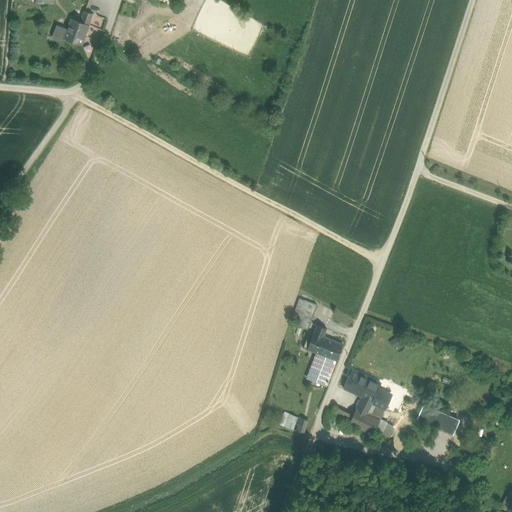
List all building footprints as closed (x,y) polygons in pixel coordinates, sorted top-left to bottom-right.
[(93,14),(85,11),(80,22),(72,18),(67,30),(64,38),(65,39),(82,45),(85,36),(93,14)] [(93,15),(88,35),(101,37),(105,17),(93,15)] [(64,38),(67,30),(56,25),(52,37),(64,42),(65,39),(64,38)] [(311,322),(317,303),(298,298),(293,317),(311,322)] [(327,329),(318,325),(312,339),(307,337),(302,347),(312,351),(302,375),(323,384),(333,360),(335,361),(342,345),(324,337),(327,329)] [(397,337),(391,341),(395,348),(401,344),(397,337)] [(338,407),(333,415),(376,435),(397,389),(374,378),(378,372),(367,366),(363,375),(352,369),(344,387),(362,397),(354,415),(338,407)] [(279,424),(293,429),(299,416),(284,410),(279,424)] [(304,420),(299,433),(309,437),(314,424),(304,420)] [(511,511),(511,491),(510,490),(500,506),(510,511),(511,511)]
